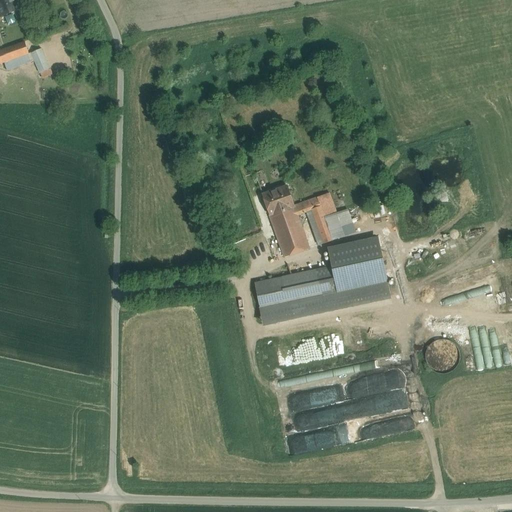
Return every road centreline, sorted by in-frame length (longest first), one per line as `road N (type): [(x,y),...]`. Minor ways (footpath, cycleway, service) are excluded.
road 1 (track): [(114,494),(122,31),(106,0)]
road 2 (track): [(114,494),(448,504),(511,498)]
road 3 (track): [(269,262),(241,285),(117,299)]
